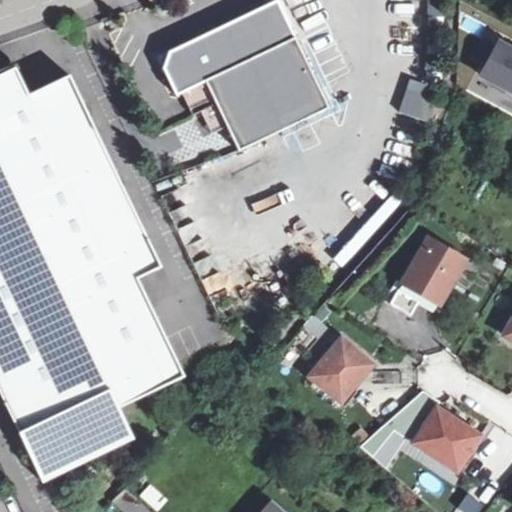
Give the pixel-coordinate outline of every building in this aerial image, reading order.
[(227,127),(239,151),(329,108),(277,1),(170,52),(163,69),(177,96),(182,93),(206,82),(216,104),(227,127)] [(481,17),(468,13),(461,29),(475,35),(481,17)] [(511,49),(500,44),(483,77),(511,91),(511,49)] [(158,58),(163,69),(170,52),(158,58)] [(19,432),(42,482),(134,438),(119,408),(184,377),(137,279),(161,267),(70,76),(28,95),(16,68),(0,75),(0,393),(6,407),(22,409),(19,432)] [(409,80),(397,113),(417,119),(428,87),(409,80)] [(206,82),(182,93),(193,116),(216,104),(206,82)] [(216,104),(201,112),(211,134),(227,127),(216,104)] [(441,303),(466,259),(430,239),(393,303),(414,315),(426,294),(441,303)] [(308,348),(328,324),(314,312),(293,336),(308,348)] [(375,365),(342,338),(310,378),(337,399),(341,406),(375,365)] [(22,409),(6,407),(19,432),(22,409)] [(483,439),(437,409),(413,444),(459,475),(483,439)] [(148,484),(138,497),(156,511),(159,511),(169,500),(148,484)] [(150,511),(127,491),(116,504),(124,511),(150,511)]
